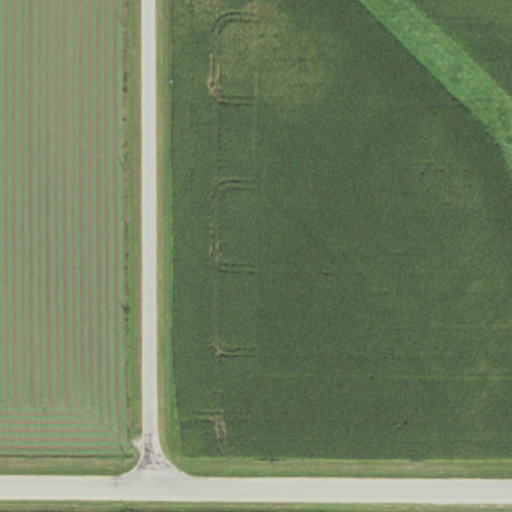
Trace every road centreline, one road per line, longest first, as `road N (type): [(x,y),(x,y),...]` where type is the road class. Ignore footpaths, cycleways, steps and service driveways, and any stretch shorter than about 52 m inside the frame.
road 1 (secondary): [(511,494),(0,482)]
road 2 (residential): [(157,488),(151,0)]
